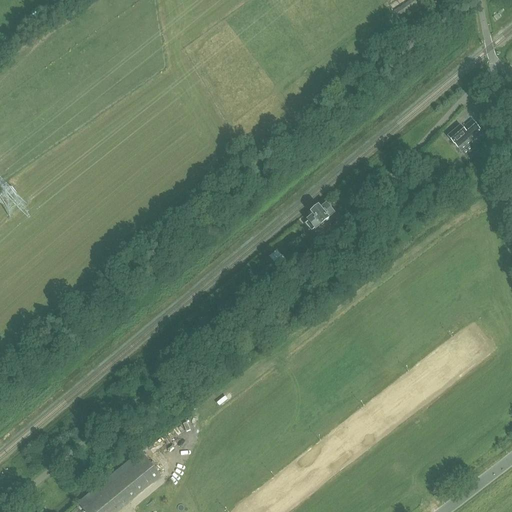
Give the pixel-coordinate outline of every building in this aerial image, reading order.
[(402,21),(420,9),(414,0),(411,0),(395,11),(402,21)] [(461,118),(465,124),(479,115),(475,109),(461,118)] [(489,132),(494,127),(498,123),(487,111),(478,119),(489,132)] [(472,143),(484,134),(473,120),(463,129),(460,126),(448,136),(455,144),(459,147),(468,139),(472,143)] [(470,156),(475,152),(469,142),(463,146),(470,156)] [(470,169),(466,165),(465,166),(461,170),(464,174),(470,169)] [(314,216),(305,223),(311,231),(320,224),(321,225),(329,218),(328,217),(332,214),(327,207),(322,210),(319,207),(312,213),(314,216)] [(300,256),(306,244),(298,240),(292,251),(300,256)] [(200,335),(213,324),(207,317),(194,328),(200,335)] [(187,345),(181,338),(163,353),(169,360),(187,345)] [(397,447),(469,411),(461,395),(429,411),(430,415),(419,420),(421,424),(416,427),(415,425),(405,430),(407,434),(394,441),(397,447)] [(384,444),(366,453),(367,463),(358,468),(358,470),(343,471),(339,473),(340,483),(341,486),(346,486),(346,482),(357,481),(356,474),(370,473),(369,465),(406,447),(389,448),(387,444),(384,444)] [(146,457),(83,509),(84,511),(119,511),(162,477),(146,457)]
